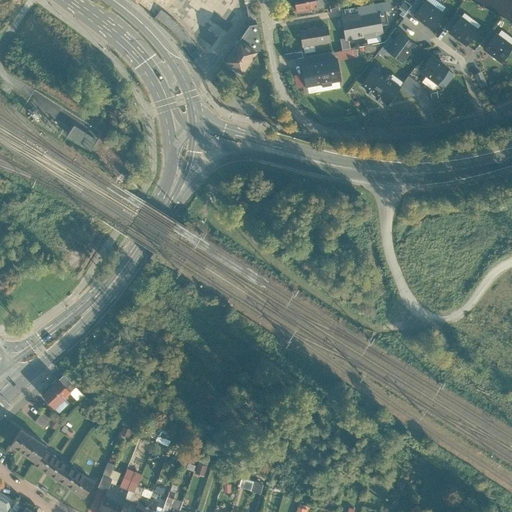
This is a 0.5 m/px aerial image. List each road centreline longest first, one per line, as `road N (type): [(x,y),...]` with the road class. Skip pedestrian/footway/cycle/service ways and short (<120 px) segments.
road 1 (residential): [(260,0),(283,98),(321,132),(426,131),(511,106)]
road 2 (unclassified): [(384,174),(388,250),(418,310),(448,319),(511,262)]
road 3 (secondary): [(162,211),(103,296),(9,375)]
road 4 (track): [(236,234),(372,326),(396,325),(418,310)]
road 5 (tertiary): [(66,0),(149,73),(168,127)]
road 6 (tertiary): [(193,129),(170,62),(105,0)]
road 7 (secondary): [(162,211),(226,158),(292,155)]
road 8 (primary): [(384,174),(435,173),(511,155)]
